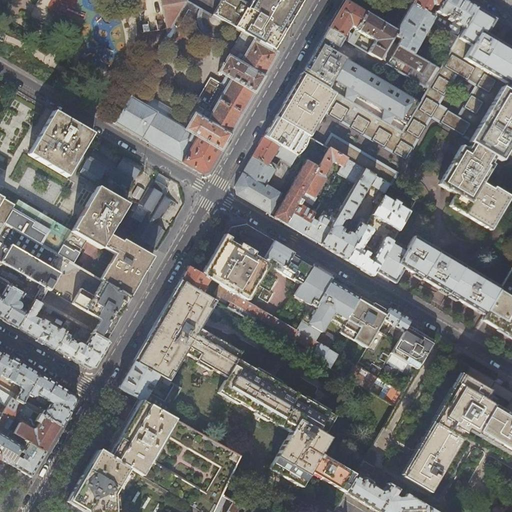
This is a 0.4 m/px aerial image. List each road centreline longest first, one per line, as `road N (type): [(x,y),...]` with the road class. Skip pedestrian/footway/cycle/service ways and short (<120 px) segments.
road 1 (residential): [(511,369),(210,191)]
road 2 (residential): [(210,191),(0,69)]
road 3 (residential): [(97,392),(210,191)]
road 4 (residential): [(210,191),(322,0)]
road 5 (residential): [(29,511),(97,392)]
